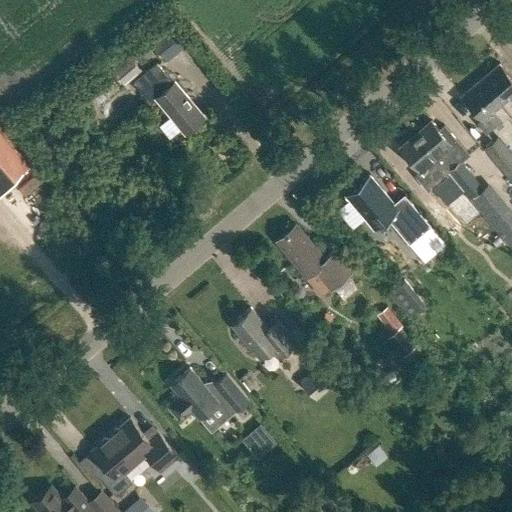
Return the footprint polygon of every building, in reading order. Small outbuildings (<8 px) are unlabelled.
[(188,42),(171,23),(151,40),(168,59),(188,42)] [(108,69),(120,84),(138,69),(126,54),(108,69)] [(479,79),(500,103),(509,96),(511,98),(511,78),(498,63),(479,79)] [(156,97),(185,131),(204,115),(174,80),(169,84),(154,66),(135,82),(151,101),(156,97)] [(459,95),(479,119),(476,122),(484,132),(498,121),(490,111),(500,103),(479,79),(459,95)] [(415,134),(435,157),(447,171),(449,170),(470,197),(482,186),(460,161),(469,154),(444,124),(439,129),(432,120),(415,134)] [(0,132),(0,189),(28,165),(0,132)] [(414,174),(426,189),(447,172),(443,167),(435,157),(415,134),(399,147),(418,171),(414,174)] [(482,147),(511,182),(511,151),(497,134),(482,147)] [(398,208),(369,173),(345,193),(374,229),(398,208)] [(511,232),(511,203),(510,202),(496,216),(511,232)] [(315,267),(331,285),(351,267),(335,249),(325,257),(295,223),(277,239),(307,274),(315,267)] [(385,289),(408,318),(425,304),(404,279),(396,286),(394,283),(385,289)] [(389,328),(399,320),(387,306),(377,314),(389,328)] [(250,307),(230,323),(259,358),(278,341),(285,350),(295,341),(277,319),(267,327),(250,307)] [(422,359),(396,328),(384,338),(400,357),(403,355),(413,366),(422,359)] [(298,381),(316,401),(340,379),(323,360),(298,381)] [(167,405),(179,419),(191,409),(198,417),(218,401),(227,412),(246,397),(225,371),(213,381),(211,379),(208,379),(205,380),(203,383),(189,366),(169,383),(179,395),(167,405)] [(262,452),(285,436),(269,411),(261,417),(251,403),(246,407),(258,423),(248,430),(262,452)] [(110,433),(133,460),(142,453),(155,468),(165,459),(174,451),(155,428),(146,436),(129,417),(110,433)] [(99,476),(115,495),(124,487),(115,476),(133,460),(110,433),(91,449),(108,468),(99,476)] [(61,496),(51,484),(31,501),(40,511),(97,511),(81,492),(75,485),(61,496)] [(307,504),(313,511),(324,511),(330,507),(319,494),(307,504)]
